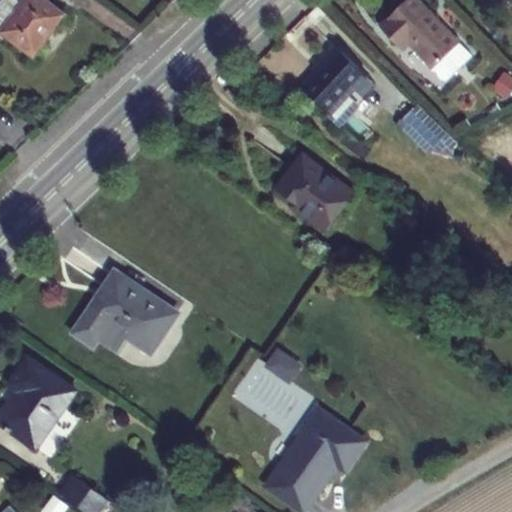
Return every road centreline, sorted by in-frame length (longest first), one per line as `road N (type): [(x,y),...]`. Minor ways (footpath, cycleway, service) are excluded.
road 1 (tertiary): [(0,240),(250,0)]
road 2 (unclassified): [(511,446),(403,511)]
